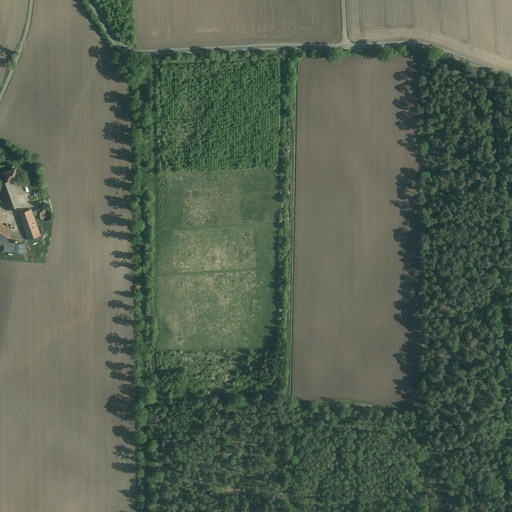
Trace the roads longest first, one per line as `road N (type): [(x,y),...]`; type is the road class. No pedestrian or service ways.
road 1 (track): [(119,46),(139,91),(144,511)]
road 2 (unclassified): [(511,78),(414,44),(130,51),(90,0)]
road 3 (track): [(506,511),(495,72)]
road 4 (track): [(13,223),(28,245),(0,353)]
